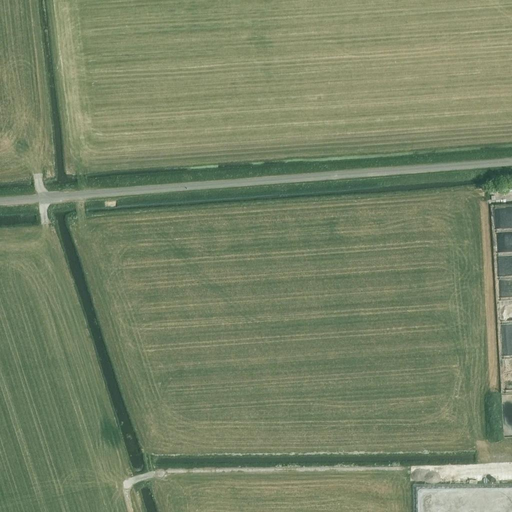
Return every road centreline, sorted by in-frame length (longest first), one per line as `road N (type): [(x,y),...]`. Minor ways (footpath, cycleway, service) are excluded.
road 1 (unclassified): [(0,201),(511,161)]
road 2 (track): [(127,482),(169,471),(511,467)]
